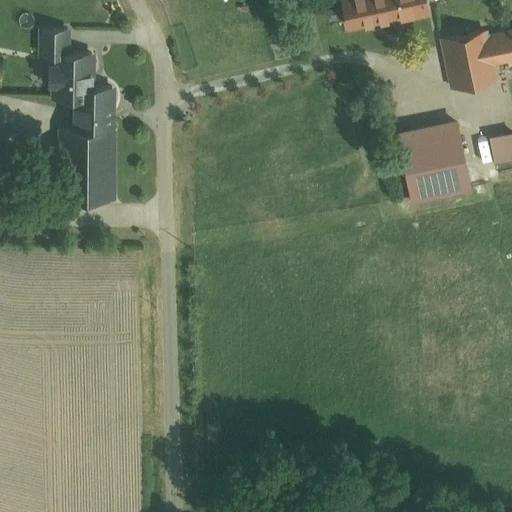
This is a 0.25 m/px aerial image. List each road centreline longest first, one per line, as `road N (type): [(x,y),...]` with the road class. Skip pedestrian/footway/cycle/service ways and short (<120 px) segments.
road 1 (unclassified): [(155,33),(173,511)]
road 2 (unknown): [(162,123),(336,112)]
